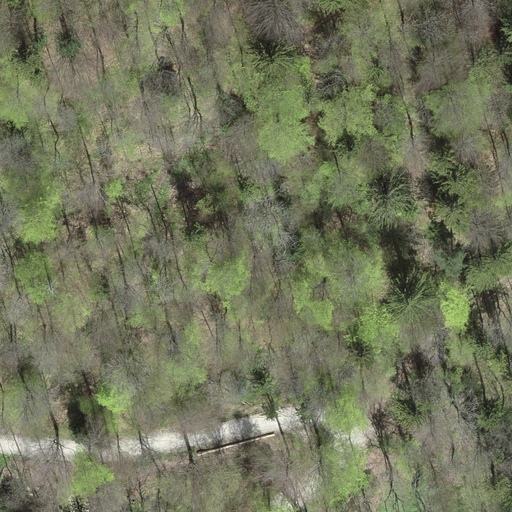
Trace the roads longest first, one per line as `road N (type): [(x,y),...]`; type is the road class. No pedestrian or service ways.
road 1 (track): [(277,511),(350,447),(354,426),(339,416),(292,414),(100,449),(0,443)]
road 2 (track): [(249,76),(162,176),(146,282),(133,311),(110,343),(0,439)]
road 3 (track): [(354,426),(447,326),(511,278)]
road 4 (track): [(249,76),(175,38),(53,15)]
